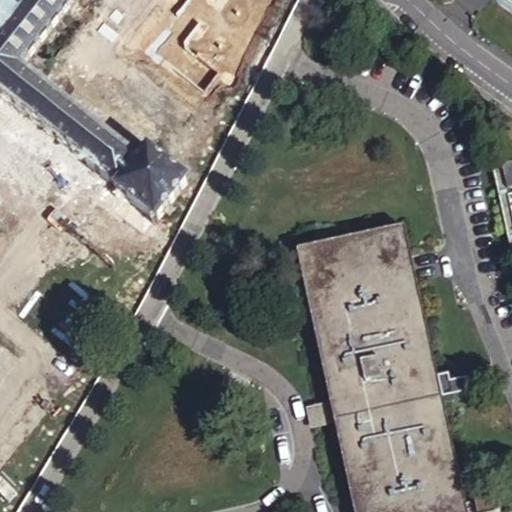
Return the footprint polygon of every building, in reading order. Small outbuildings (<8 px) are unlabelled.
[(0,116),(95,192),(104,207),(90,224),(91,231),(104,242),(110,242),(119,231),(138,246),(155,226),(188,186),(144,151),(137,160),(21,68),(75,0),(5,0),(3,4),(0,1),(0,116)] [(511,0),(495,0),(511,12),(511,0)] [(177,134),(238,55),(204,29),(143,108),(177,134)] [(511,165),(496,169),(511,254),(511,165)] [(294,261),(323,412),(328,435),(342,511),(456,511),(402,239),(294,261)] [(295,310),(292,296),(276,299),(273,300),(271,303),(271,306),(271,309),(274,312),(275,313),(279,314),(295,310)] [(328,435),(323,412),(304,416),(309,439),(328,435)]
